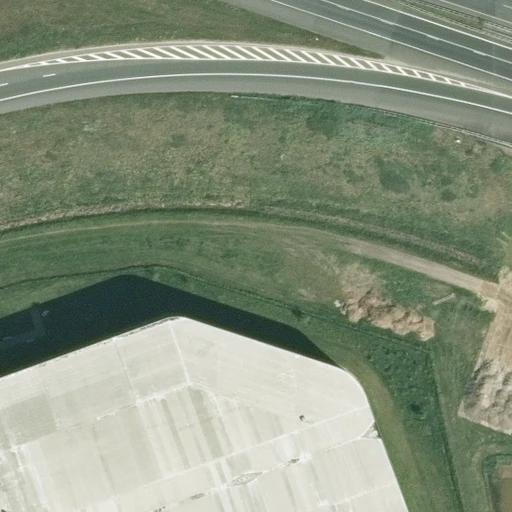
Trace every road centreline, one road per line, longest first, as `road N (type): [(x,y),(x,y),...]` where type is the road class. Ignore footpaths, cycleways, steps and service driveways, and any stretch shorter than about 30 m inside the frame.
road 1 (motorway): [(0,86),(146,70),(302,70),(511,108)]
road 2 (track): [(0,252),(140,230),(233,231),(351,246)]
road 3 (motorway): [(316,0),(511,65)]
